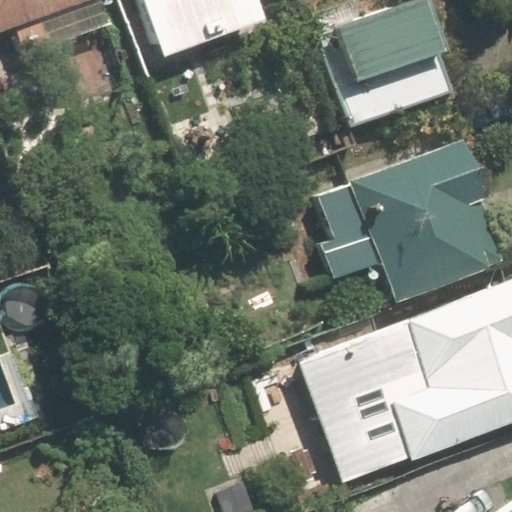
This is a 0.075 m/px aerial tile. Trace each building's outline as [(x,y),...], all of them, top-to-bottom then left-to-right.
[(104,22),(95,0),(0,0),(0,29),(1,29),(10,56),(104,22)] [(125,0),(148,60),(252,21),(244,0),(125,0)] [(327,82),(341,126),(436,95),(422,54),(429,52),(411,0),(377,0),(324,18),(343,77),(327,82)] [(309,240),(324,279),(365,263),(379,302),(496,258),(450,135),(304,189),(321,235),(309,240)] [(511,269),(511,268),(285,359),(335,485),(511,413),(511,269)] [(511,511),(511,493),(485,511),(511,511)]
